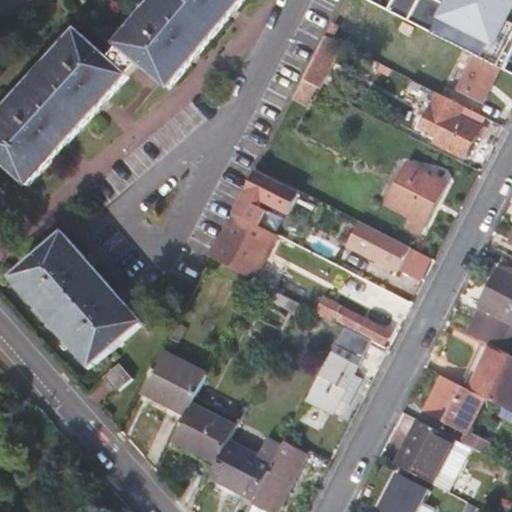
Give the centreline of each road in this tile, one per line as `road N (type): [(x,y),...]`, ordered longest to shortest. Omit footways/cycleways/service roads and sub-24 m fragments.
road 1 (residential): [(329,511),(511,155)]
road 2 (residential): [(0,319),(171,511)]
road 3 (unclassified): [(236,114),(160,256),(118,213)]
road 4 (unclassified): [(118,213),(236,114)]
road 5 (unclassified): [(299,0),(236,114)]
